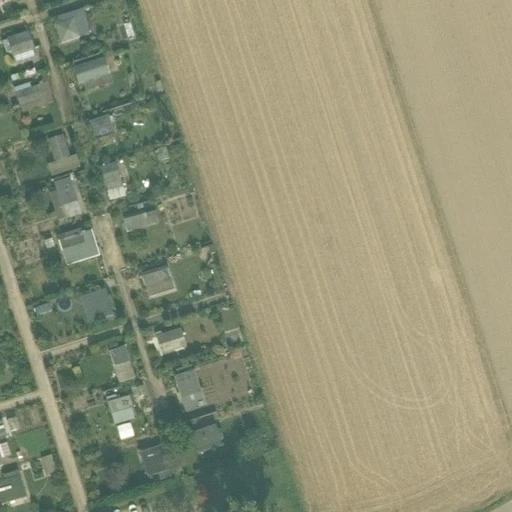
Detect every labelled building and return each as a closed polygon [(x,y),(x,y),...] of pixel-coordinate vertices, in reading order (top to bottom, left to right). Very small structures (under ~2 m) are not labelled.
[(51,18),(59,44),(90,35),(82,9),(51,18)] [(3,39),(11,61),(34,53),(26,31),(3,39)] [(104,61),(70,65),(72,86),(106,82),(104,61)] [(18,111),(51,104),(46,82),(13,89),(18,111)] [(86,122),(93,139),(112,132),(106,115),(86,122)] [(45,141),(54,162),(69,156),(59,135),(45,141)] [(100,175),(107,201),(123,197),(117,171),(100,175)] [(61,221),(80,214),(68,178),(49,184),(61,221)] [(125,233),(157,223),(153,210),(121,221),(125,233)] [(90,231),(55,240),(62,266),(97,257),(90,231)] [(146,299),(173,292),(166,268),(139,275),(146,299)] [(76,298),(84,324),(113,315),(105,289),(76,298)] [(178,328),(153,336),(160,357),(185,348),(178,328)] [(107,351),(114,384),(133,379),(125,347),(107,351)] [(171,377),(182,413),(205,406),(194,370),(171,377)] [(111,425),(132,420),(125,396),(104,402),(111,425)] [(193,454),(219,449),(214,428),(188,433),(193,454)] [(145,481),(172,474),(165,445),(138,451),(145,481)] [(0,504),(24,499),(17,472),(0,476),(0,504)]
